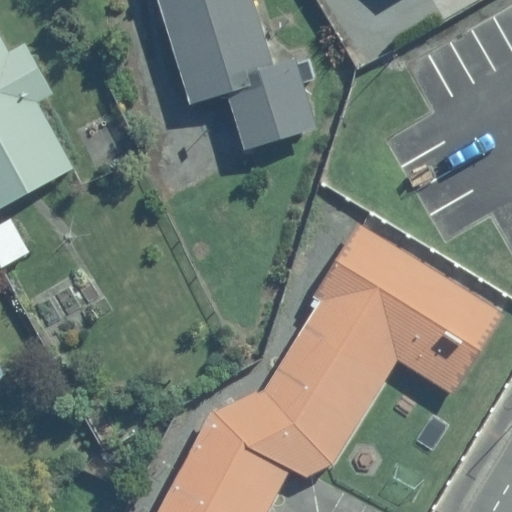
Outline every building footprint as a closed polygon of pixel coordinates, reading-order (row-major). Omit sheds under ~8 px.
[(256,0),(162,0),(193,104),(231,92),(248,149),(319,128),(299,59),(277,66),(256,0)] [(0,209),(75,168),(39,101),(55,93),(28,42),(11,50),(0,30),(0,209)] [(31,253),(12,219),(0,225),(0,259),(4,267),(31,253)] [(504,313),(359,225),(314,298),(321,302),(265,392),(215,411),(162,511),(267,511),(291,468),(308,477),(335,463),(399,358),(455,392),(504,313)] [(0,380),(9,373),(0,362),(0,380)]
